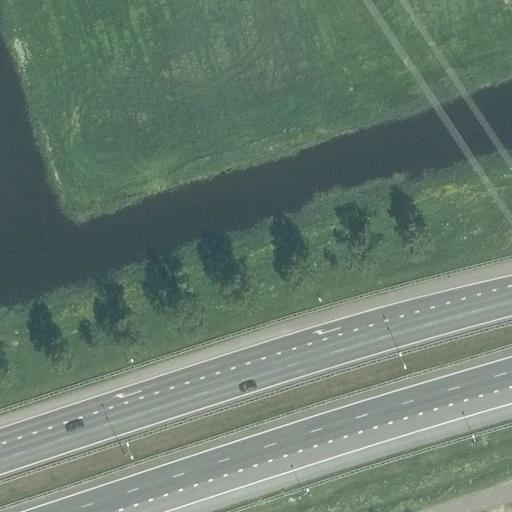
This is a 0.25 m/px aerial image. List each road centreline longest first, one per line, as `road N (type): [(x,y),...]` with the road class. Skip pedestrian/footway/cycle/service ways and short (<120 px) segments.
road 1 (motorway): [(511,301),(0,461)]
road 2 (motorway): [(69,511),(511,371)]
